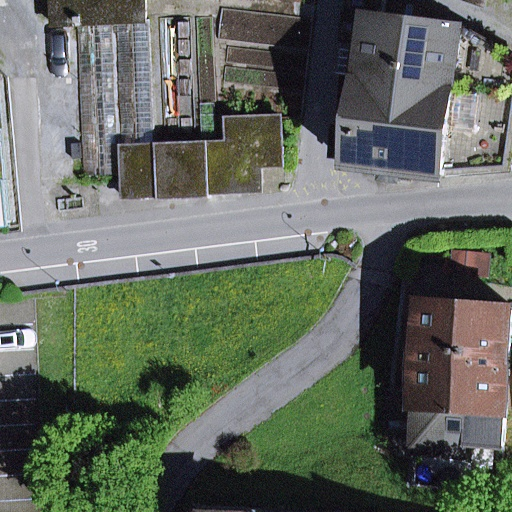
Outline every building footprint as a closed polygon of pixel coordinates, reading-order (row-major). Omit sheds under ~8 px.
[(123,176),(122,159),(155,157),(146,0),(52,0),(53,26),(75,25),(83,178),(123,176)] [(511,55),(467,31),(467,28),(420,21),(400,19),(386,17),(387,0),(352,0),(344,73),(511,94),(511,55)] [(400,19),(420,21),(422,9),(402,6),(400,19)] [(0,236),(28,233),(14,80),(9,81),(0,72),(0,236)] [(448,176),(511,170),(511,162),(511,94),(344,73),(339,156),(354,158),(353,164),(448,176)] [(123,176),(125,208),(250,202),(248,167),(284,165),(282,127),(243,129),(245,153),(234,154),(155,157),(122,159),(123,176)] [(243,129),(233,130),(234,154),(245,153),(243,129)] [(250,202),(268,201),(267,179),(285,178),(284,165),(248,167),(250,202)] [(417,431),(416,439),(499,447),(503,447),(510,376),(511,366),(511,353),(511,309),(425,302),(417,395),(389,393),(386,429),(417,431)] [(511,454),(511,376),(510,376),(503,447),(499,447),(498,452),(511,454)]
